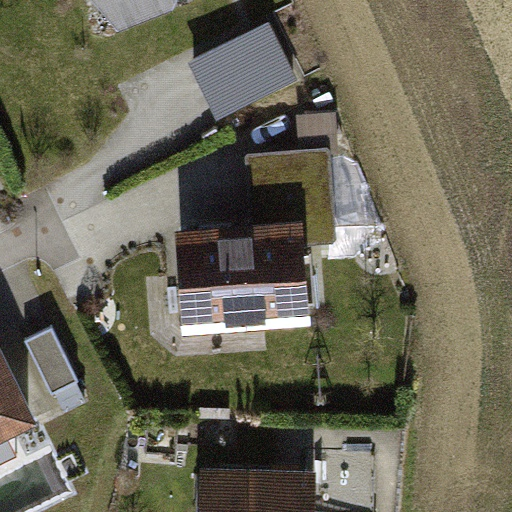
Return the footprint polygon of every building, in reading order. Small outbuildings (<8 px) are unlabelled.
[(123,0),(129,14),(164,0),(123,0)] [(307,81),(277,21),(202,58),(232,118),(307,81)] [(266,224),(208,226),(211,328),(350,323),(344,154),(264,157),(266,224)] [(0,455),(64,424),(17,329),(0,337),(0,455)] [(346,511),(348,471),(230,467),(228,511),(346,511)]
